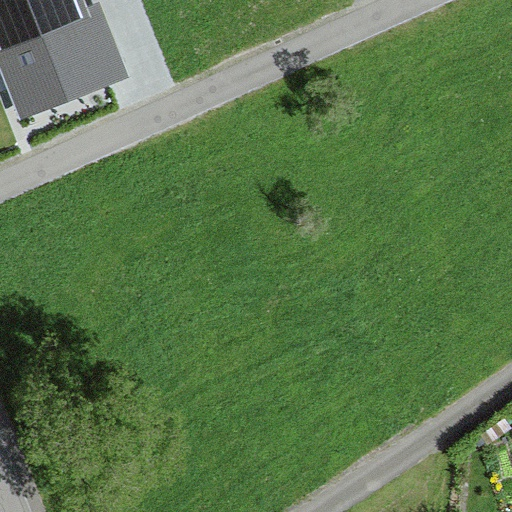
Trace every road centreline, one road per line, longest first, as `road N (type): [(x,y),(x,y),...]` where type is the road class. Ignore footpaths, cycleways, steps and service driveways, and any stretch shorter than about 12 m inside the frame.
road 1 (residential): [(383,0),(0,176)]
road 2 (residential): [(322,511),(511,390)]
